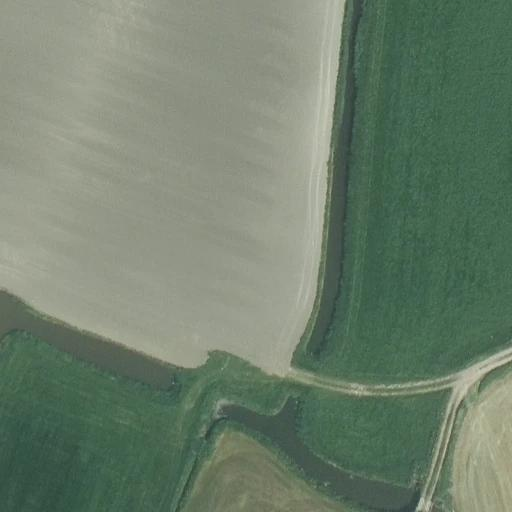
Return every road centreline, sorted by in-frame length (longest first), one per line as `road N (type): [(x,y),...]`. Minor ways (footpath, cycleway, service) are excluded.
road 1 (track): [(422,511),(464,378),(511,357)]
road 2 (track): [(464,378),(397,393),(299,378)]
